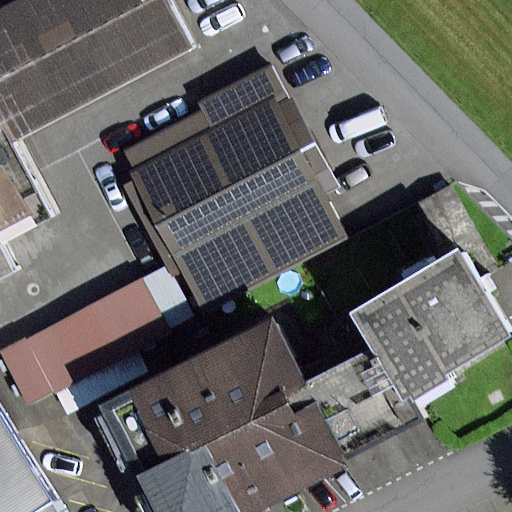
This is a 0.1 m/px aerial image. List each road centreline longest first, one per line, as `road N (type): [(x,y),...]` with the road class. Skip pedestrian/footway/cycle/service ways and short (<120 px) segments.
road 1 (unclassified): [(511,205),(318,0)]
road 2 (unclassified): [(385,511),(511,449)]
